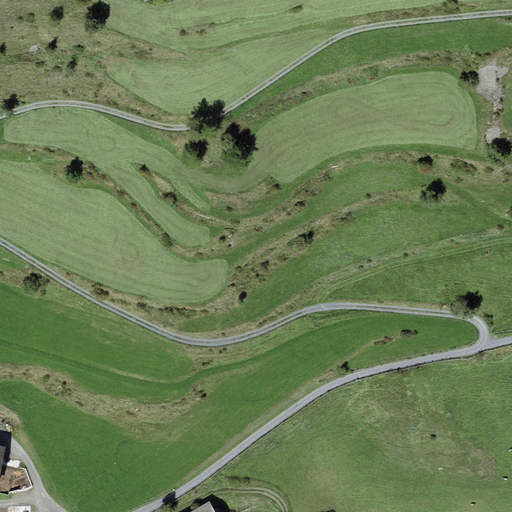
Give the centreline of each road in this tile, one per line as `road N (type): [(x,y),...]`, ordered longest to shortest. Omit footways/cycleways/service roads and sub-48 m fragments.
road 1 (track): [(0,116),(65,103),(191,126),(351,29),(511,11)]
road 2 (track): [(0,240),(179,340),(245,339),(306,312),(343,306),(467,316),(486,332),(486,345)]
road 3 (track): [(486,345),(319,392),(141,511)]
